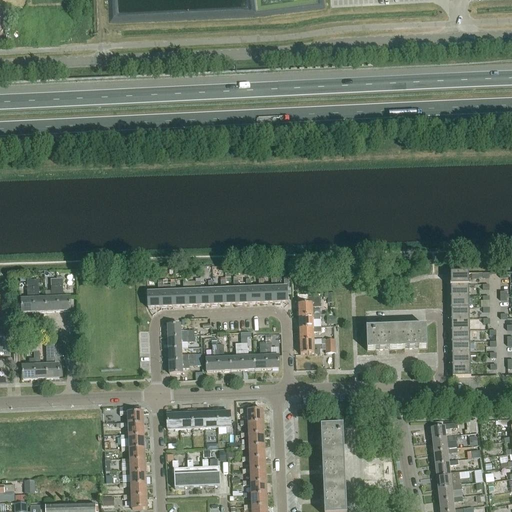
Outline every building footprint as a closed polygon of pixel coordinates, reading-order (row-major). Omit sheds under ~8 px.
[(450,275),(451,287),(469,287),(468,275),(450,275)] [(272,289),(274,289),(275,304),(288,304),(287,289),(289,289),(289,279),(284,280),(284,288),(276,289),(276,280),(271,280),(272,289)] [(59,313),(57,280),(51,281),(52,299),(46,299),(47,314),(59,313)] [(63,280),(57,280),(59,313),(71,313),(70,298),(64,299),(63,280)] [(259,289),(262,289),(262,305),(275,304),(274,289),(272,289),(264,289),(264,280),(259,281),(259,289)] [(34,315),(33,281),(27,282),(28,300),(21,300),(22,315),(34,315)] [(39,281),(33,281),(34,315),(47,314),(46,299),(40,300),(39,281)] [(236,290),(237,306),(250,306),(249,290),(247,290),(239,290),(238,281),(234,281),(234,290),(236,290)] [(247,290),(249,290),(250,306),(262,305),(262,289),(259,289),(251,290),(251,281),(246,281),(247,290)] [(209,291),(211,291),(212,307),(224,307),(224,291),(221,291),(213,291),(213,282),(208,283),(209,291)] [(221,282),(221,291),(224,291),(224,307),(237,306),(236,290),(234,290),(226,291),(226,282),(221,282)] [(184,292),(186,292),(186,308),(199,308),(198,292),(196,292),(188,292),(188,283),(185,283),(183,284),(184,292)] [(196,292),(198,292),(199,308),(212,307),(211,291),(209,291),(201,292),(200,283),(196,283),(196,292)] [(158,293),(160,293),(161,309),(173,309),(173,293),(171,293),(163,293),(163,284),(160,284),(158,285),(158,293)] [(171,293),(173,293),(173,309),(186,308),(186,292),(184,292),(176,293),(175,284),(171,284),(171,293)] [(451,287),(451,299),(469,298),(469,287),(451,287)] [(158,293),(148,294),(148,310),(161,309),(160,293),(158,293)] [(313,317),(313,309),(321,309),(321,298),(308,298),(308,305),(298,305),(299,318),(313,317)] [(469,310),(469,298),(451,299),(451,310),(469,310)] [(451,310),(451,322),(469,321),(469,310),(451,310)] [(313,330),(313,329),(313,321),(320,321),(320,316),(313,317),(299,318),(299,331),(313,330)] [(336,325),(335,317),(326,317),(327,326),(336,325)] [(452,333),(470,333),(469,321),(451,322),(452,333)] [(208,331),(194,332),(187,332),(187,333),(181,333),(181,326),(167,327),(168,339),(181,338),(187,338),(195,338),(195,337),(201,337),(201,338),(208,337),(208,331)] [(396,328),(397,340),(397,345),(397,351),(427,350),(426,327),(406,328),(396,328)] [(396,328),(366,329),(367,352),(397,351),(397,345),(397,340),(396,328)] [(313,330),(299,331),(300,343),(314,342),(314,341),(314,334),(324,333),(323,329),(313,329),(313,330)] [(452,333),(452,344),(470,344),(470,333),(452,333)] [(181,338),(168,339),(168,351),(182,351),(181,338)] [(314,342),(300,343),(300,356),(314,355),(314,346),(325,346),(325,342),(325,341),(314,341),(314,342)] [(325,342),(325,346),(326,355),(336,354),(335,341),(325,342)] [(267,371),(265,344),(260,345),(260,358),(254,358),(255,372),(267,371)] [(272,344),(265,344),(267,371),(279,371),(278,357),(272,357),(271,351),(272,351),(272,344)] [(452,344),(452,356),(470,355),(470,344),(452,344)] [(248,345),(242,346),(243,372),(255,372),(254,358),(248,358),(248,345)] [(34,360),(35,382),(47,381),(46,366),(40,367),(40,346),(34,346),(34,354),(34,360)] [(59,366),(55,366),(54,346),(46,346),(47,366),(46,366),(47,381),(60,380),(59,366)] [(218,346),(218,354),(218,360),(219,373),(231,373),(230,359),(224,359),(224,346),(218,346)] [(230,359),(231,373),(243,372),(242,346),(236,346),(236,359),(230,359)] [(182,351),(168,351),(169,363),(182,363),(188,362),(196,362),(195,356),(188,356),(188,357),(182,357),(182,351)] [(470,367),(470,355),(452,356),(452,367),(470,367)] [(35,382),(34,360),(29,360),(30,367),(22,367),(23,382),(35,382)] [(219,373),(218,360),(206,360),(207,374),(219,373)] [(182,363),(169,363),(169,375),(183,375),(182,363)] [(471,378),(470,367),(452,367),(453,378),(471,378)] [(217,430),(217,410),(213,410),(213,414),(205,415),(206,430),(217,430)] [(221,410),(217,410),(217,430),(231,429),(230,414),(222,414),(221,410)] [(193,431),(192,411),(188,412),(188,415),(180,416),(180,431),(193,431)] [(197,411),(192,411),(193,431),(206,430),(205,415),(197,415),(197,411)] [(248,415),(248,423),(248,425),(264,424),(263,412),(248,412),(248,411),(240,411),(240,415),(248,415)] [(180,431),(180,416),(172,416),(171,412),(167,412),(167,424),(168,432),(180,431)] [(128,427),(144,426),(143,414),(128,414),(128,413),(120,413),(120,417),(128,417),(128,425),(128,427)] [(477,430),(476,422),(468,423),(469,431),(477,430)] [(248,427),(249,435),(249,437),(264,436),(264,424),(248,425),(248,423),(240,423),(240,427),(248,427)] [(128,427),(128,425),(120,425),(120,429),(128,429),(129,437),(129,439),(144,438),(144,426),(128,427)] [(446,441),(446,439),(445,431),(456,430),(456,425),(445,426),(445,428),(431,430),(432,442),(446,441)] [(343,427),(321,428),(322,458),(333,457),(344,457),(343,427)] [(249,439),(249,447),(249,449),(265,448),(264,436),(249,437),(249,435),(241,435),(241,439),(249,439)] [(129,451),(145,450),(144,438),(129,439),(129,437),(121,437),(121,441),(129,441),(129,449),(129,451)] [(432,442),(434,455),(448,453),(447,451),(446,443),(456,442),(455,438),(446,439),(446,441),(432,442)] [(477,438),(469,439),(470,448),(478,447),(477,438)] [(249,447),(241,447),(241,449),(242,451),(249,451),(250,459),(250,461),(265,460),(265,448),(249,449),(249,447)] [(145,462),(145,450),(129,451),(129,449),(121,449),(121,453),(129,453),(130,461),(130,463),(145,462)] [(456,450),(447,451),(448,453),(434,455),(435,467),(449,465),(449,463),(448,455),(457,454),(456,450)] [(480,459),(480,452),(470,453),(471,460),(480,459)] [(333,457),(322,458),(323,487),(346,487),(344,457),(333,457)] [(250,463),(250,471),(250,473),(266,472),(265,460),(250,461),(250,459),(242,459),(242,463),(250,463)] [(130,475),(146,474),(145,462),(130,463),(130,461),(122,461),(122,465),(130,465),(130,473),(130,475)] [(208,461),(202,462),(203,469),(205,469),(205,489),(220,488),(220,468),(208,469),(208,461)] [(193,462),(187,462),(188,469),(190,469),(191,490),(205,489),(205,469),(203,469),(193,469),(193,462)] [(435,467),(437,479),(450,477),(450,475),(449,468),(459,466),(458,462),(449,463),(449,465),(435,467)] [(178,463),(174,463),(175,490),(191,490),(190,469),(188,469),(178,470),(178,463)] [(250,475),(251,483),(251,485),(266,484),(266,472),(250,473),(250,471),(242,471),(243,475),(250,475)] [(146,486),(146,474),(130,475),(130,473),(122,473),(123,477),(130,477),(131,485),(131,487),(146,486)] [(460,479),(460,475),(460,474),(450,475),(450,477),(437,479),(438,491),(452,490),(452,488),(451,480),(460,479)] [(24,482),(25,495),(35,494),(35,482),(24,482)] [(251,487),(251,495),(251,497),(267,496),(266,484),(251,485),(251,483),(243,483),(243,487),(251,487)] [(131,499),(147,498),(146,486),(131,487),(131,485),(123,485),(123,489),(131,489),(131,497),(131,499)] [(346,487),(323,487),(324,511),(346,511),(346,496),(346,487)] [(461,487),(452,488),(452,490),(438,491),(440,503),(453,502),(453,500),(452,492),(461,491),(461,487)] [(252,501),(252,507),(252,509),(267,508),(267,496),(251,497),(251,495),(243,495),(244,499),(247,499),(247,501),(252,501)] [(26,496),(15,497),(15,505),(26,505),(26,496)] [(147,510),(147,498),(131,499),(131,497),(124,497),(124,501),(132,501),(132,511),(147,510)] [(114,498),(103,499),(103,507),(114,506),(114,498)] [(454,511),(453,504),(462,503),(463,506),(468,505),(467,498),(462,498),(462,499),(453,500),(453,502),(440,503),(440,511),(454,511)]
